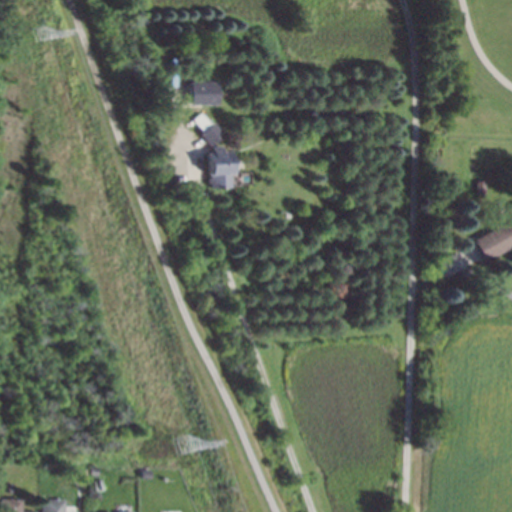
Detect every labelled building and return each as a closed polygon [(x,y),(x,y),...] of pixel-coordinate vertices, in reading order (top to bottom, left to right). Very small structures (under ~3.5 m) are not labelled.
[(215,104),(188,105),(187,84),(187,82),(215,81),(215,104)] [(209,124),(199,131),(191,120),(193,118),(200,113),(209,124)] [(209,145),(208,146),(198,132),(200,131),(213,121),(223,135),(209,145)] [(221,146),(221,151),(229,151),(228,173),(228,188),(208,188),(208,185),(209,175),(206,175),(206,152),(210,152),(210,147),(210,146),(221,146)] [(484,193),(473,193),(473,181),(484,181),(484,193)] [(511,246),(507,249),(506,249),(484,261),(482,258),(473,241),(472,239),(510,218),(510,206),(511,206),(511,246)] [(98,467),(98,476),(89,476),(89,467),(89,466),(98,466),(98,467)] [(87,479),(78,480),(78,470),(86,470),(87,479)] [(104,490),(95,492),(92,480),(101,478),(104,490)] [(18,511),(0,511),(0,499),(18,499),(18,511)] [(62,511),(39,511),(40,499),(62,499),(62,511)]
